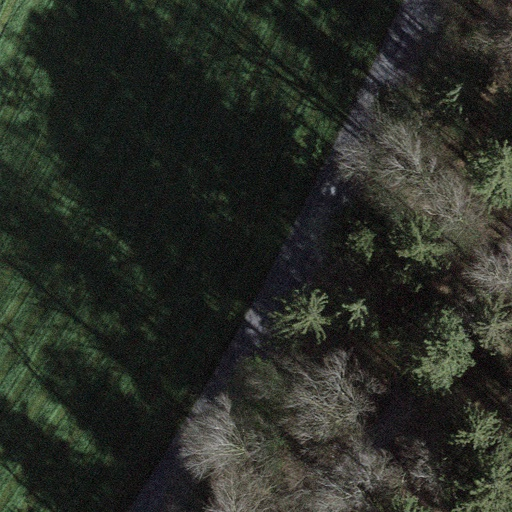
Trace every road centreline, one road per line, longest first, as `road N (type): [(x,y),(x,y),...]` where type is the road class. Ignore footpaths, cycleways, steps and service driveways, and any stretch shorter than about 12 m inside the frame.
road 1 (tertiary): [(398,0),(114,511)]
road 2 (track): [(511,257),(336,511)]
